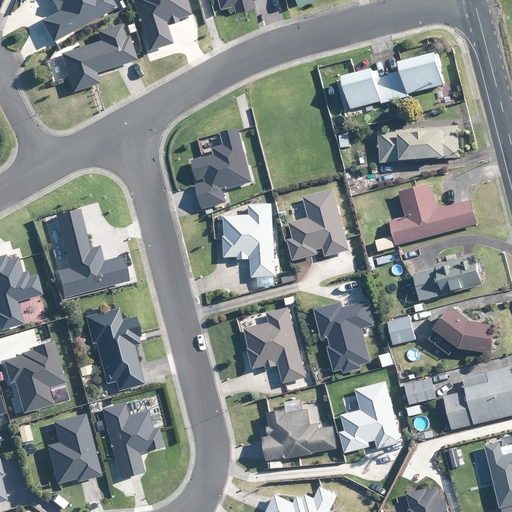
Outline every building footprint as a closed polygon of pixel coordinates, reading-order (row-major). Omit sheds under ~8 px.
[(53,0),(60,14),(42,23),(52,44),(116,11),(110,0),(53,0)] [(190,17),(184,0),(132,0),(148,53),(171,46),(166,29),(176,26),(174,22),(190,17)] [(219,0),(221,8),(234,5),(235,10),(255,6),(254,0),(219,0)] [(125,39),(120,27),(98,34),(101,43),(61,57),(74,94),(99,85),(96,75),(136,61),(128,38),(125,39)] [(443,87),(441,76),(436,56),(402,64),(396,65),(397,73),(389,75),(395,101),(408,98),(407,95),(433,89),(443,87)] [(376,73),(373,73),(370,74),(369,72),(339,80),(350,111),(364,107),(379,104),(380,104),(395,101),(389,75),(378,78),(376,73)] [(457,132),(457,129),(457,127),(376,133),(379,164),(397,163),(397,164),(442,161),(442,160),(459,159),(457,132)] [(253,185),(241,131),(222,135),(225,147),(214,150),(216,157),(194,162),(205,211),(228,206),(225,191),(253,185)] [(351,134),(341,136),(342,148),(353,146),(351,134)] [(476,226),(470,202),(435,211),(429,186),(398,194),(404,219),(388,223),(394,247),(476,226)] [(350,253),(335,192),(304,200),(309,221),(291,225),(294,239),(288,241),(293,262),(319,256),(318,251),(325,249),(328,258),(350,253)] [(278,277),(274,204),(252,205),(252,216),(226,218),(228,258),(240,258),(240,260),(253,259),(254,278),(278,277)] [(89,250),(79,209),(54,216),(68,270),(57,273),(64,299),(128,283),(122,258),(103,263),(99,248),(89,250)] [(378,253),(393,249),(390,238),(388,239),(375,242),(378,253)] [(418,302),(434,298),(452,294),(451,293),(480,286),(473,256),(467,258),(462,259),(437,265),(434,266),(435,270),(412,276),(418,302)] [(7,263),(6,257),(0,258),(0,325),(2,331),(24,325),(18,303),(42,296),(37,277),(23,281),(17,260),(7,263)] [(374,326),(369,303),(344,309),(343,305),(316,312),(324,341),(330,339),(333,350),(330,351),(336,375),(372,366),(363,329),(374,326)] [(308,379),(290,310),(269,315),(271,325),(246,331),(256,371),(280,365),(285,385),(308,379)] [(467,324),(463,321),(449,310),(432,332),(435,334),(451,347),(457,351),(490,355),(493,327),(467,324)] [(138,337),(142,336),(137,318),(121,322),(118,311),(88,318),(106,386),(115,384),(117,390),(142,384),(132,346),(140,344),(138,337)] [(392,346),(414,341),(409,318),(387,323),(392,346)] [(63,381),(52,344),(22,353),(23,357),(4,363),(10,385),(13,384),(22,414),(53,405),(47,386),(63,381)] [(395,365),(391,353),(381,356),(385,368),(395,365)] [(451,432),(511,416),(511,379),(509,368),(485,373),(488,384),(463,390),(464,392),(443,397),(451,432)] [(400,381),(409,378),(406,369),(397,372),(400,381)] [(436,400),(435,398),(431,379),(428,380),(403,386),(408,406),(436,400)] [(403,443),(388,383),(358,390),(363,411),(344,416),(347,431),(342,432),(347,453),(379,445),(380,449),(403,443)] [(128,417),(125,405),(102,411),(113,453),(105,455),(109,474),(117,472),(120,481),(144,475),(138,454),(163,447),(158,429),(153,431),(148,412),(128,417)] [(407,418),(418,416),(421,415),(418,406),(405,409),(407,418)] [(314,432),(310,411),(291,414),(291,411),(270,415),(274,437),(265,438),(270,462),(339,449),(335,428),(314,432)] [(100,477),(84,416),(54,424),(59,444),(47,447),(57,485),(76,480),(76,483),(100,477)] [(511,511),(511,444),(498,448),(497,442),(482,446),(489,471),(486,472),(489,480),(491,480),(498,507),(500,507),(501,511),(511,511)] [(339,496),(322,488),(316,501),(301,494),(297,504),(277,495),(269,511),(340,511),(333,508),(339,496)] [(436,511),(438,509),(428,504),(432,497),(422,492),(418,499),(411,496),(402,511),(436,511)]
